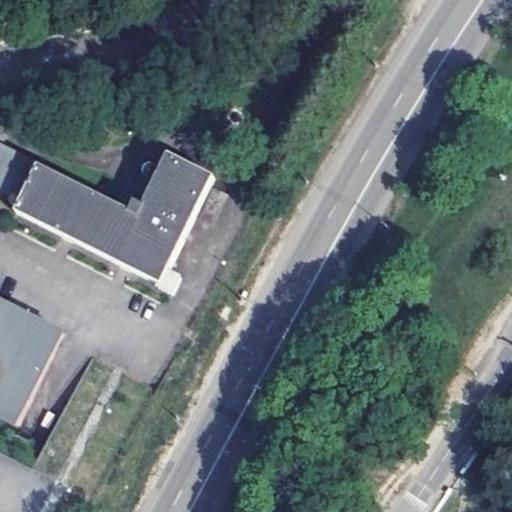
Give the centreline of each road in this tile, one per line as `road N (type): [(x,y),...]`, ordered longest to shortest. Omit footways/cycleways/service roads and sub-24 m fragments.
road 1 (secondary): [(472,0),(376,153),(180,511)]
road 2 (unclassified): [(223,0),(150,47),(84,64),(0,71)]
road 3 (residential): [(406,511),(511,356)]
